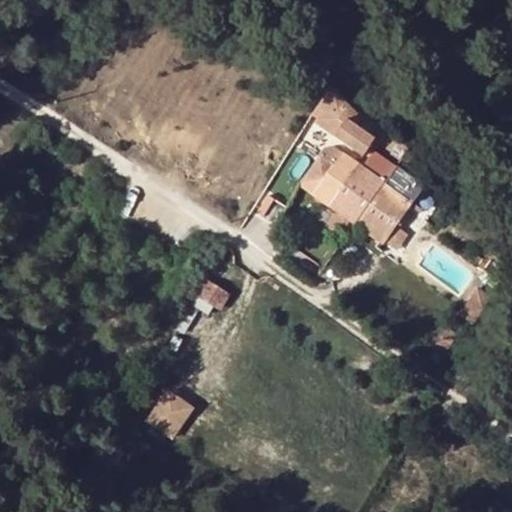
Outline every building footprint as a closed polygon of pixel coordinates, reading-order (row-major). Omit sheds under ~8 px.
[(362,154),(376,133),(326,87),(311,110),(319,116),(316,120),(339,139),(362,154)] [(393,227),(410,203),(383,184),(393,168),(369,151),(359,167),(340,154),(335,162),(311,194),(311,195),(328,207),(352,224),(381,244),(393,227)] [(311,194),(335,162),(320,152),(319,152),(318,152),(297,183),(297,184),(297,185),(311,195),(311,194)] [(418,203),(433,189),(409,163),(394,176),(418,203)] [(348,230),(352,224),(328,207),(324,213),(348,230)] [(394,252),(404,237),(409,241),(419,227),(408,220),(399,231),(393,227),(381,244),(394,252)] [(474,323),(491,297),(477,289),(461,314),(474,323)] [(446,352),(458,335),(447,327),(435,345),(446,352)] [(168,391),(147,420),(172,438),(193,408),(168,391)] [(501,476),(511,461),(494,450),(485,464),(501,476)]
